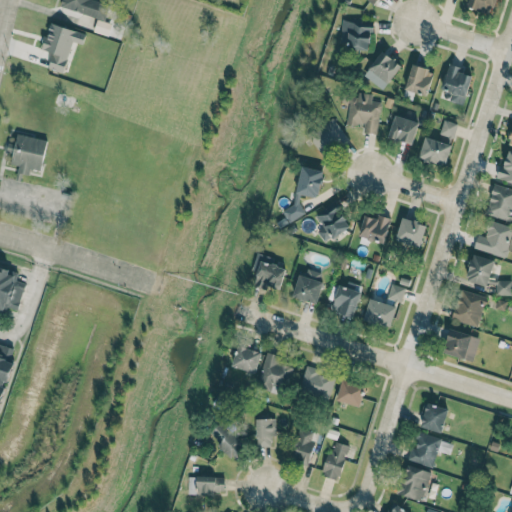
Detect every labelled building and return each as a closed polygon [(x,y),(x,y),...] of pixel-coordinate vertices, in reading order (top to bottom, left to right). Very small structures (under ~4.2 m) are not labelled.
[(61,0),(59,6),(104,21),(109,5),(94,0),(61,0)] [(468,0),(466,7),(491,16),(496,0),(468,0)] [(370,49),(372,21),(342,20),(341,47),(370,49)] [(64,73),(72,41),(83,44),(85,33),(49,23),(42,49),(51,52),(47,68),(64,73)] [(368,68),(387,84),(401,66),(382,51),(368,68)] [(426,96),(433,70),(412,64),(404,89),(426,96)] [(457,72),(459,66),(448,64),(442,89),(451,91),(449,101),(464,104),(471,75),(457,72)] [(346,123),(364,125),(363,132),(376,133),(381,102),(371,100),(372,96),(351,92),(346,123)] [(388,137),(412,144),(418,122),(394,115),(388,137)] [(308,136),(323,156),(348,139),(333,118),(308,136)] [(440,135),(454,137),(457,122),(443,120),(440,135)] [(47,140),(17,134),(11,164),(19,165),(17,172),(29,175),(30,168),(41,170),(47,140)] [(446,165),(451,143),(424,138),(419,159),(446,165)] [(511,182),(511,151),(508,150),(503,167),(499,166),(496,178),(511,182)] [(300,194),(318,198),(324,171),(302,166),(293,204),(282,211),(289,223),(305,213),(299,201),(300,194)] [(485,213),(511,222),(511,217),(511,189),(495,183),(485,213)] [(350,227),(335,201),(315,213),(323,227),(317,230),(324,242),(350,227)] [(390,218),(378,215),(377,218),(364,215),(358,237),(384,243),(390,218)] [(426,225),(402,217),(395,241),(419,248),(426,225)] [(473,249),(506,257),(511,232),(511,226),(489,221),(485,236),(477,235),(473,249)] [(494,259),(472,254),(465,281),(487,286),(494,259)] [(286,264),(256,257),(254,263),(259,265),(254,286),(264,289),(264,286),(280,290),(286,264)] [(0,310),(4,312),(6,306),(17,310),(26,283),(16,280),(19,272),(16,272),(0,267),(0,310)] [(325,274),(302,267),(293,297),(316,304),(325,274)] [(511,295),(511,280),(496,280),(496,295),(511,295)] [(362,288),(340,281),(330,310),(352,318),(362,288)] [(387,297),(401,302),(405,288),(391,283),(387,297)] [(451,319),(478,327),(486,297),(460,289),(451,319)] [(396,307),(370,298),(362,319),(388,329),(396,307)] [(472,361),(480,337),(449,328),(442,352),(472,361)] [(0,401),(16,349),(2,345),(0,351),(0,401)] [(255,373),(261,353),(238,345),(232,366),(255,373)] [(271,391),(272,385),(288,389),(293,367),(277,363),(279,355),(266,352),(256,387),(271,391)] [(298,390),(328,398),(334,375),(305,367),(298,390)] [(335,399),(358,407),(365,387),(342,379),(335,399)] [(441,433),(448,408),(427,403),(420,427),(441,433)] [(274,418),(256,419),(257,446),(275,446),(274,418)] [(235,459),(246,446),(218,422),(207,434),(235,459)] [(313,431),(301,427),(291,460),(308,466),(315,441),(311,440),(313,431)] [(321,475),(338,481),(349,445),(335,441),(331,454),(328,452),(321,475)] [(420,501),(430,472),(406,464),(397,493),(420,501)] [(225,494),(225,476),(189,477),(189,490),(197,490),(197,495),(225,494)]
